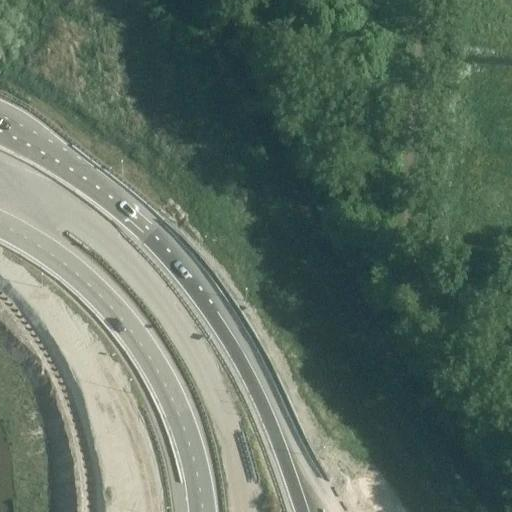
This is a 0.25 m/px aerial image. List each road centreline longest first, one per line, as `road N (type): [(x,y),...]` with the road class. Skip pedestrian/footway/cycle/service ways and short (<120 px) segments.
road 1 (motorway): [(340,511),(184,267),(92,184),(0,129)]
road 2 (motorway): [(0,240),(37,273),(91,344),(129,446),(138,511)]
